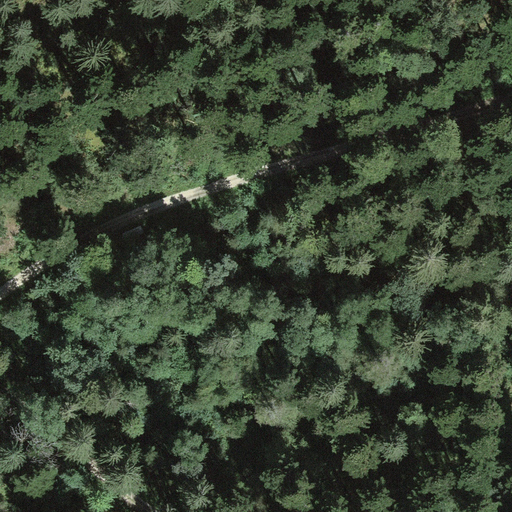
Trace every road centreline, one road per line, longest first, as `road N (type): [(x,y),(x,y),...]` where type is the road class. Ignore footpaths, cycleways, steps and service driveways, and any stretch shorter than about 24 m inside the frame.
road 1 (track): [(511,99),(111,222),(0,301)]
road 2 (track): [(0,389),(137,511)]
